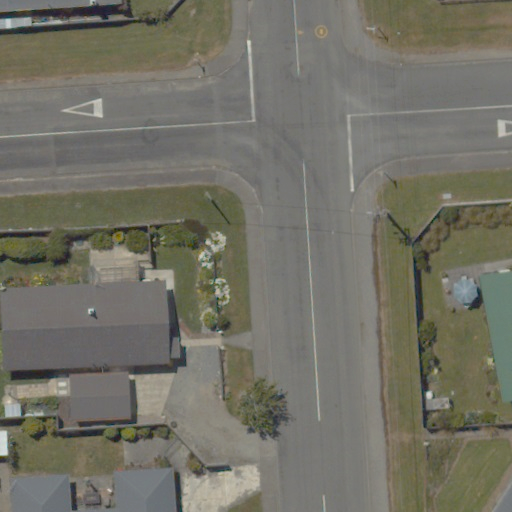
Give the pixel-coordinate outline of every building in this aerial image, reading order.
[(0,0),(0,12),(105,5),(122,4),(121,0),(0,0)] [(511,269),(478,274),(496,405),(511,403),(511,269)] [(0,370),(64,368),(66,423),(132,421),(130,366),(173,365),(170,278),(0,283),(0,370)] [(82,507),(81,476),(12,478),(13,511),(175,511),(174,472),(112,475),(114,505),(82,507)] [(511,511),(511,495),(501,511),(511,511)]
